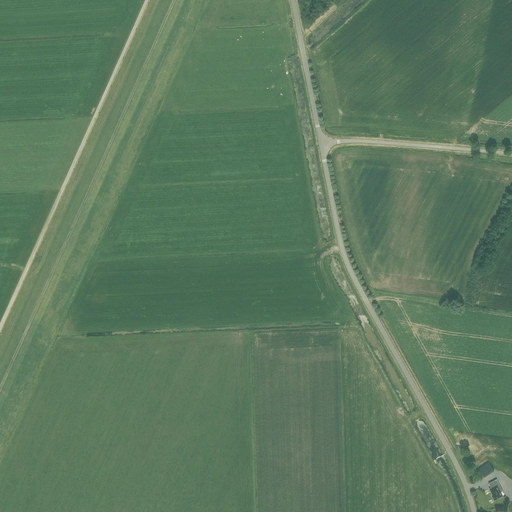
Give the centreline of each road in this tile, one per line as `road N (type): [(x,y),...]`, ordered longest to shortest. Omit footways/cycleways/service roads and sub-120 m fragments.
road 1 (tertiary): [(473,511),(457,465),(346,262),(321,143)]
road 2 (track): [(0,328),(147,0)]
road 3 (unclassified): [(511,154),(321,143)]
road 4 (tertiary): [(321,143),(293,0)]
